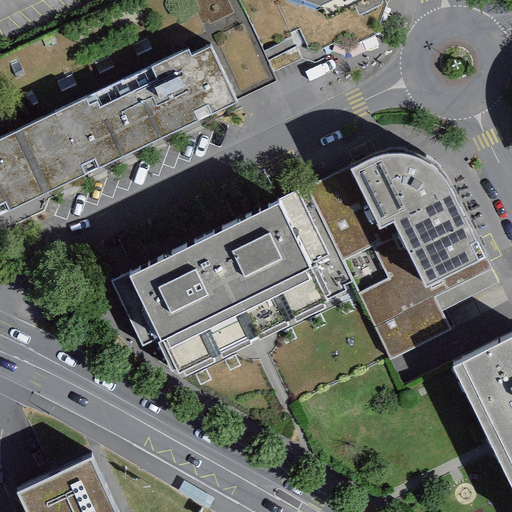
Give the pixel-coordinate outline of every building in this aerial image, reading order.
[(240,0),(108,0),(0,50),(0,216),(74,181),(278,82),(265,56),(240,0)] [(390,0),(343,0),(320,9),(312,0),(242,0),(266,50),(294,37),(292,33),(301,29),(311,51),(317,52),(334,42),(348,47),(377,32),(390,0)] [(312,0),(320,9),(343,0),(312,0)] [(428,153),(391,146),(311,183),(345,254),(373,241),(390,277),(363,290),(392,352),(449,326),(433,292),(497,263),(456,174),(428,153)] [(210,237),(115,283),(146,348),(163,340),(181,377),(257,340),(347,296),(297,194),(210,237)] [(511,333),(459,360),(502,443),(511,462),(511,333)] [(120,511),(93,451),(18,488),(29,511),(120,511)] [(216,498),(185,480),(179,490),(210,508),(216,498)]
